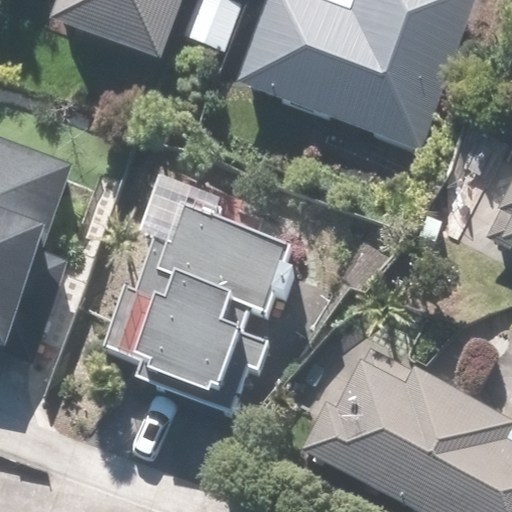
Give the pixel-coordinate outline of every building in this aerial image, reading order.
[(59,0),(43,43),(148,84),(180,0),(59,0)] [(349,0),(337,32),(267,6),(236,91),(414,158),(472,0),(349,0)] [(511,152),(509,151),(485,204),(497,210),(485,236),(501,243),(492,262),(511,271),(511,152)] [(59,192),(0,169),(0,344),(28,256),(38,259),(59,192)] [(211,228),(146,207),(126,263),(149,270),(136,310),(119,305),(75,436),(198,477),(215,425),(229,430),(245,381),(253,384),(263,353),(235,344),(242,323),(258,328),(263,315),(272,318),(283,286),(270,282),(277,259),(209,237),(211,228)] [(511,511),(511,463),(493,454),(499,439),(352,363),(294,475),(365,511),(511,511)]
